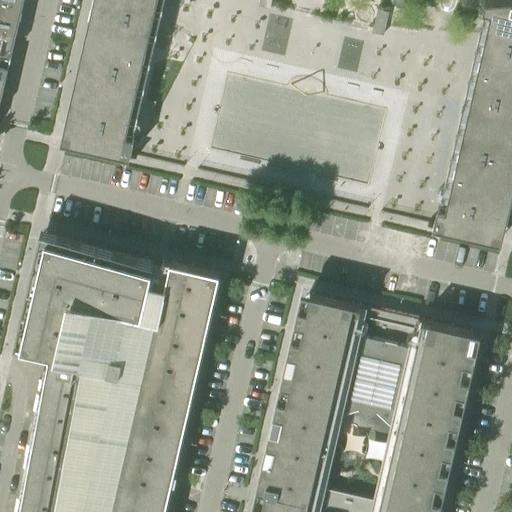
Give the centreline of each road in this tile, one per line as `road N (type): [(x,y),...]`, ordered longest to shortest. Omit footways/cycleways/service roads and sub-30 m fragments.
road 1 (residential): [(218,511),(279,233)]
road 2 (residential): [(279,233),(13,175)]
road 3 (residential): [(511,283),(279,233)]
road 4 (residential): [(53,0),(13,175)]
